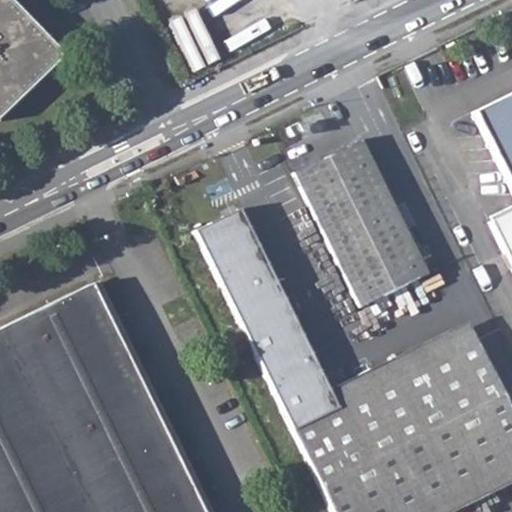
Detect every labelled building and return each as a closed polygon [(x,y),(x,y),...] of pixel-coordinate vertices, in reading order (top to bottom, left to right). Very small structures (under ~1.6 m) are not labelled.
[(0,0),(0,115),(8,108),(7,106),(10,103),(11,105),(26,91),(24,90),(27,87),(29,88),(43,74),(42,73),(45,70),(46,72),(61,58),(57,54),(60,51),(47,36),(45,38),(43,35),(44,33),(30,19),(29,20),(26,18),(27,16),(14,2),(12,3),(9,0),(0,0)] [(511,91),(471,112),(511,196),(511,220),(495,229),(511,264),(511,91)] [(424,275),(358,139),(290,172),(356,308),(424,275)] [(333,408),(236,209),(191,232),(328,511),(404,511),(511,459),(511,421),(472,339),(333,408)] [(511,209),(490,220),(495,229),(511,220),(511,209)] [(199,511),(88,284),(0,326),(0,511),(199,511)]
